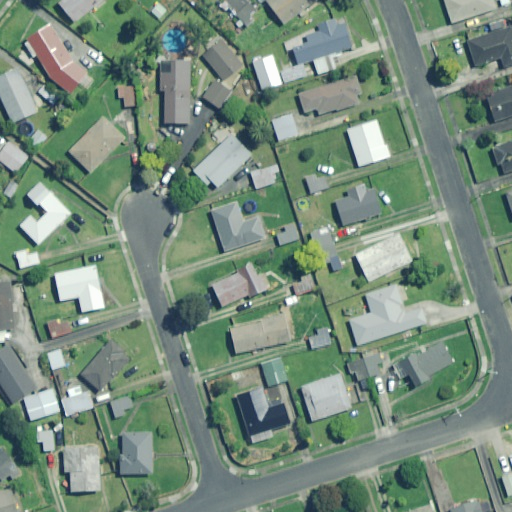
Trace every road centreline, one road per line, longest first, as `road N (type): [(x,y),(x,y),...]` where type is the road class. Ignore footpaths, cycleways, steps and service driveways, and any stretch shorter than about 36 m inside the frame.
road 1 (residential): [(511,365),(391,0)]
road 2 (residential): [(225,501),(497,413),(511,396)]
road 3 (residential): [(150,213),(142,242),(225,501)]
